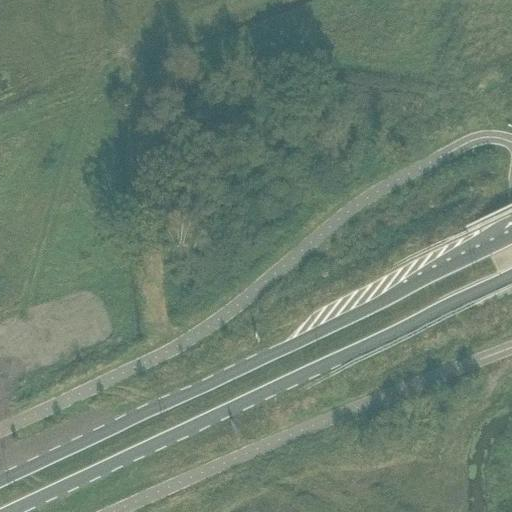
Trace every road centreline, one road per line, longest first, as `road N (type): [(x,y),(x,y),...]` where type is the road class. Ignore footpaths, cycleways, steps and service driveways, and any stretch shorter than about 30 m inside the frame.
road 1 (primary): [(511,239),(0,481)]
road 2 (primary): [(6,511),(511,276)]
